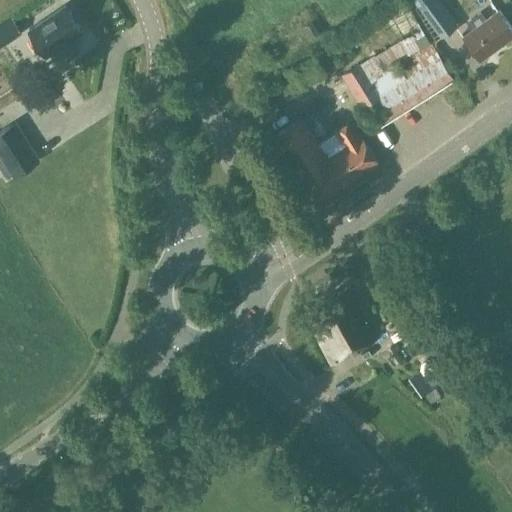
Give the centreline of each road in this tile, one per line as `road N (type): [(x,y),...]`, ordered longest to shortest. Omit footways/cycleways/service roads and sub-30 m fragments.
road 1 (tertiary): [(255,277),(324,241),(511,111)]
road 2 (tertiary): [(191,252),(156,151),(156,55),(140,0)]
road 3 (tertiary): [(394,511),(338,440),(240,344)]
road 4 (unclassified): [(0,482),(108,404),(173,341)]
